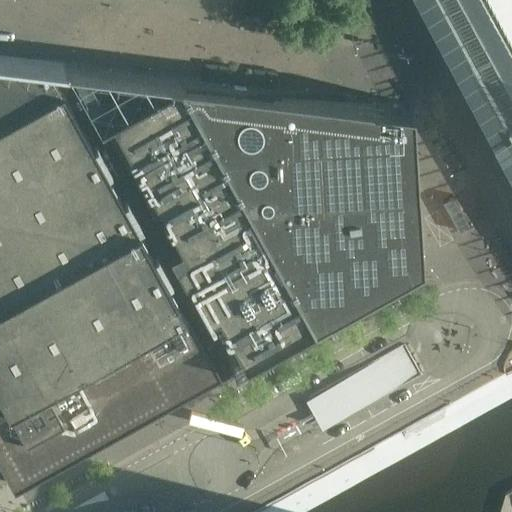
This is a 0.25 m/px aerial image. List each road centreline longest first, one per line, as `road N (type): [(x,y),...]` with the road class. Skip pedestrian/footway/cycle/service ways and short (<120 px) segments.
road 1 (unclassified): [(217,510),(490,361),(499,340),(492,317),(473,304),(431,309),(187,443)]
road 2 (unclassified): [(187,443),(63,511)]
